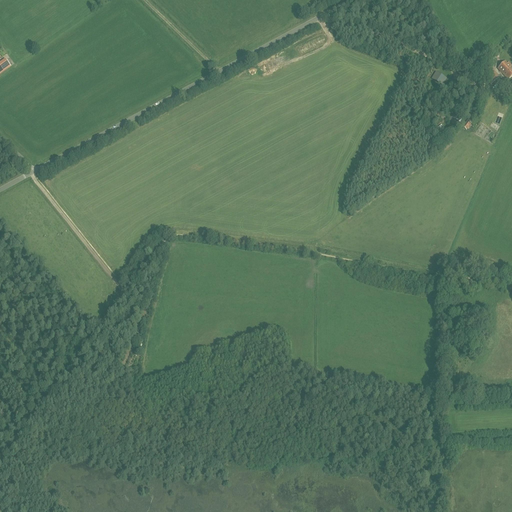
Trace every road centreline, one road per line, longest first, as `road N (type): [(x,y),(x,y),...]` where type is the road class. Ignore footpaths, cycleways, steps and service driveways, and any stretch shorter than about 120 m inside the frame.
road 1 (unclassified): [(34,170),(350,0)]
road 2 (track): [(172,231),(317,247),(443,273),(511,274)]
road 3 (track): [(0,459),(172,231)]
road 4 (track): [(31,172),(127,290)]
